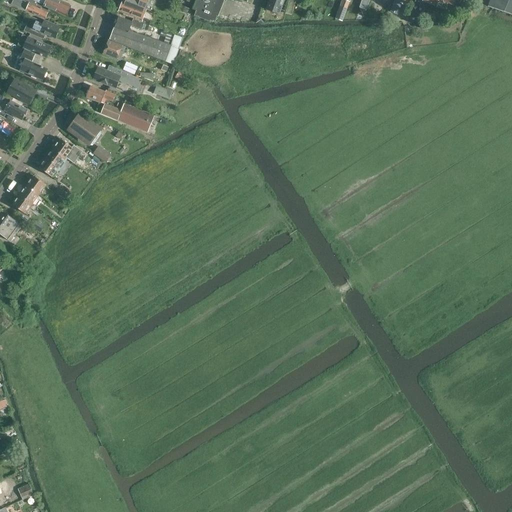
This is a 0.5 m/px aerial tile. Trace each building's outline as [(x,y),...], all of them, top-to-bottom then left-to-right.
[(48,11),(30,3),(30,4),(21,0),(19,0),(17,6),(27,10),(26,11),(45,19),(48,11)] [(66,16),(70,6),(56,0),(52,0),(49,9),(66,16)] [(230,0),(214,0),(211,8),(234,17),(239,3),(230,0)] [(279,14),(284,0),(270,0),(267,9),(279,14)] [(362,0),(359,8),(367,10),(370,0),(362,0)] [(404,0),(395,0),(391,11),(399,14),(404,0)] [(408,13),(407,22),(422,23),(423,13),(425,9),(424,5),(420,3),(421,2),(415,0),(410,13),(408,13)] [(441,8),(444,0),(447,0),(459,4),(460,0),(420,0),(421,0),(441,8)] [(511,15),(511,0),(490,0),(488,7),(511,15)] [(155,13),(142,8),(123,1),(119,11),(134,17),(136,12),(152,18),(155,13)] [(344,20),(349,3),(343,1),(337,18),(344,20)] [(171,45),(154,39),(129,31),(131,26),(142,30),(145,23),(134,19),(132,22),(117,17),(113,27),(114,27),(110,39),(128,46),(128,47),(167,62),(174,65),(184,38),(181,38),(176,36),(175,35),(171,45)] [(58,33),(60,27),(45,21),(44,23),(42,21),(41,24),(43,25),(40,32),(38,30),(38,29),(27,24),(24,30),(36,35),(35,36),(43,39),(45,34),(55,39),(55,37),(57,37),(58,34),(58,33)] [(154,32),(156,27),(147,24),(146,26),(150,28),(149,31),(154,32)] [(46,58),(51,47),(29,37),(24,48),(25,49),(23,53),(34,58),(36,53),(46,58)] [(119,59),(124,47),(109,41),(104,54),(117,59),(117,58),(119,59)] [(47,70),(32,63),(34,58),(23,53),(21,59),(25,61),(21,71),(43,80),(47,70)] [(124,69),(135,73),(138,65),(127,61),(124,69)] [(94,80),(116,89),(119,81),(139,89),(143,80),(122,72),(123,71),(110,66),(108,71),(98,68),(94,80)] [(186,77),(179,72),(175,78),(183,82),(186,77)] [(10,93),(31,105),(31,103),(32,103),(34,99),(36,94),(15,82),(10,93)] [(110,106),(115,94),(106,91),(106,92),(91,86),(87,98),(101,103),(105,104),(110,106)] [(167,89),(157,86),(154,94),(170,100),(173,90),(168,88),(167,89)] [(22,120),(27,110),(10,101),(5,111),(22,120)] [(148,133),(154,116),(124,104),(122,111),(110,106),(105,104),(101,113),(136,127),(134,133),(149,140),(151,134),(148,133)] [(17,130),(1,120),(3,118),(0,116),(0,131),(12,138),(17,130)] [(89,142),(98,129),(81,116),(71,129),(89,142)] [(66,158),(73,148),(60,139),(53,149),(66,158)] [(105,162),(110,155),(99,147),(94,155),(105,162)] [(90,154),(82,148),(79,153),(87,158),(90,154)] [(59,167),(66,158),(53,149),(47,158),(59,167)] [(52,177),(59,167),(47,158),(40,168),(52,177)] [(39,195),(46,185),(34,176),(27,186),(39,195)] [(71,186),(63,180),(60,185),(68,191),(71,186)] [(33,204),(39,195),(27,186),(20,195),(33,204)] [(66,195),(57,188),(54,192),(63,199),(66,195)] [(26,214),(33,204),(20,195),(13,205),(26,214)] [(53,218),(36,206),(35,208),(46,217),(45,218),(50,222),(53,218)] [(65,214),(55,207),(52,210),(62,218),(65,214)] [(22,226),(6,214),(0,222),(16,234),(22,226)] [(53,235),(33,221),(30,225),(49,240),(53,235)] [(16,234),(0,222),(0,234),(10,242),(16,234)] [(0,282),(2,284),(10,276),(3,269),(0,271),(0,282)] [(0,401),(0,408),(9,406),(6,399),(0,401)] [(34,495),(29,484),(18,489),(23,500),(28,498),(30,497),(34,495)]
